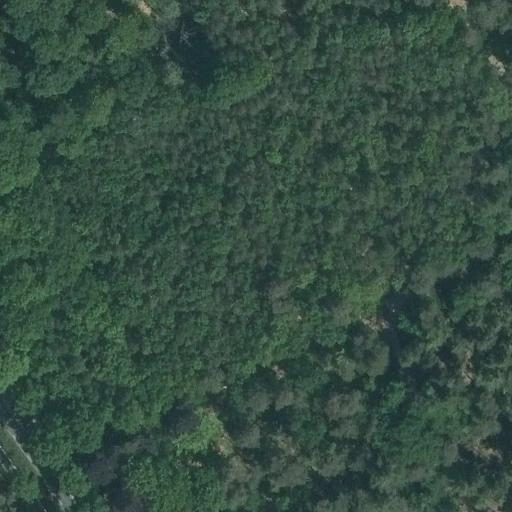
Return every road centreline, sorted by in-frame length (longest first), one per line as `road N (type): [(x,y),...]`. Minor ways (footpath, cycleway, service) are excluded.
road 1 (unknown): [(483,511),(386,300),(511,243)]
road 2 (secondary): [(82,511),(0,393)]
